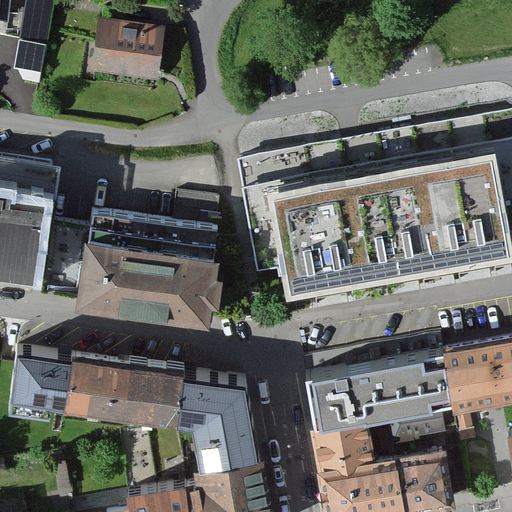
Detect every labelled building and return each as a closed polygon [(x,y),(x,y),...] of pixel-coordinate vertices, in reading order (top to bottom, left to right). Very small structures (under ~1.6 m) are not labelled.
[(0,0),(0,23),(12,25),(14,0),(26,0),(20,54),(48,57),(54,0),(0,0)] [(93,75),(161,82),(167,23),(99,16),(93,75)] [(288,259),(295,293),(511,251),(511,204),(508,187),(511,183),(511,119),(244,171),(262,264),(288,259)] [(0,254),(34,259),(47,145),(0,139),(0,254)] [(216,230),(95,212),(81,302),(215,323),(226,251),(213,249),(216,230)] [(491,372),(511,369),(511,300),(400,315),(412,381),(491,372)] [(400,315),(287,334),(302,395),(351,388),(412,381),(400,315)] [(269,511),(242,371),(20,340),(14,389),(195,410),(206,474),(133,487),(137,505),(107,510),(107,511),(269,511)] [(366,450),(351,388),(302,395),(315,461),(366,450)] [(0,453),(49,446),(46,426),(0,433),(0,453)] [(119,437),(66,445),(75,502),(128,494),(119,437)] [(404,511),(442,504),(429,437),(366,450),(378,511),(404,511)] [(315,461),(324,511),(378,511),(366,450),(315,461)]
